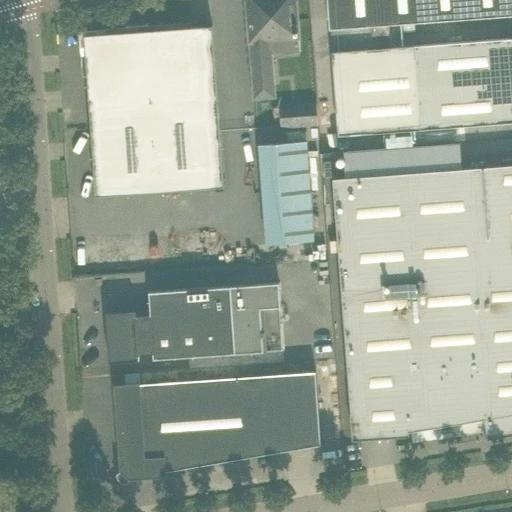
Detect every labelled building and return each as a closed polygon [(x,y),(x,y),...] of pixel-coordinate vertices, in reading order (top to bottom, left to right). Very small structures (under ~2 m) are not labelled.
[(273,54),(300,52),(295,0),(246,0),(254,100),(276,97),(273,54)] [(511,0),(327,0),(330,29),(371,26),(389,24),(511,15),(511,0)] [(389,24),(371,26),(373,49),(391,48),(389,24)] [(85,35),(96,195),(224,186),(212,26),(85,35)] [(511,68),(509,38),(391,48),(373,49),(332,53),(339,135),(511,121),(511,68)] [(304,103),(283,104),(284,134),(305,134),(304,103)] [(258,119),(265,124),(272,115),(265,109),(258,119)] [(259,144),(266,244),(314,240),(307,140),(259,144)] [(511,164),(333,178),(353,439),(410,435),(409,431),(434,426),(436,439),(453,436),(451,424),(485,418),(488,438),(511,433),(511,164)] [(284,350),(280,282),(149,291),(150,315),(136,316),(135,311),(105,313),(109,362),(139,360),(139,355),(153,354),(153,359),(284,350)] [(274,364),(274,371),(316,369),(316,362),(274,364)] [(114,384),(120,470),(130,478),(166,476),(166,471),(321,444),(316,370),(114,384)]
